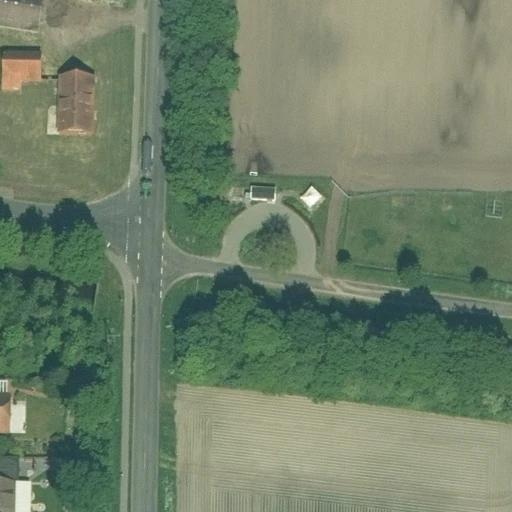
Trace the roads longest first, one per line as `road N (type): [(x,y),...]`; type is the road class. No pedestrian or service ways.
road 1 (residential): [(150,257),(511,308)]
road 2 (tertiary): [(150,257),(141,511)]
road 3 (tertiary): [(160,0),(150,231)]
road 4 (residential): [(0,207),(150,231)]
